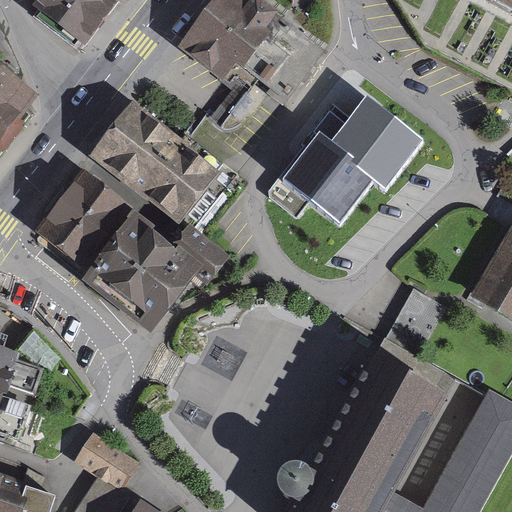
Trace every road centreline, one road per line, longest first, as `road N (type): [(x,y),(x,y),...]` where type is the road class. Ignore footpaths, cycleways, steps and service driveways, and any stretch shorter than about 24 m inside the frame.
road 1 (residential): [(0,249),(80,307),(125,365),(116,411),(201,511)]
road 2 (primary): [(92,98),(0,215)]
road 3 (residential): [(92,98),(40,57),(11,0)]
road 4 (primary): [(167,0),(92,98)]
